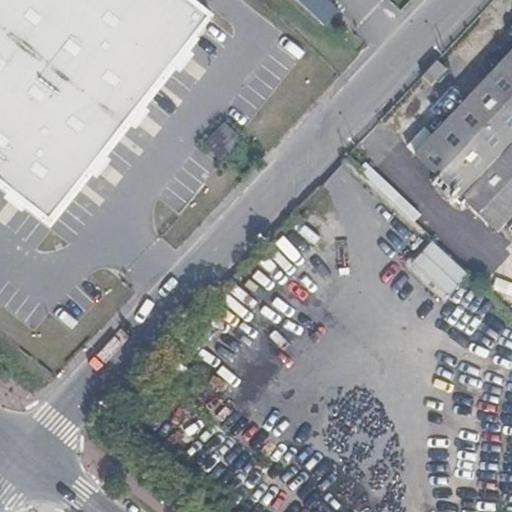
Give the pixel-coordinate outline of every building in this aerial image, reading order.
[(23,201),(49,222),(92,168),(99,159),(130,119),(137,110),(175,62),(182,53),(211,17),(189,0),(0,0),(0,183),(14,194),(23,201)] [(297,0),(315,16),(328,1),(327,0),(297,0)] [(315,16),(323,24),(337,10),(328,1),(315,16)] [(511,51),(432,137),(414,156),(496,235),(511,218),(511,51)] [(187,57),(182,53),(175,62),(180,66),(187,57)] [(142,114),(137,110),(130,119),(135,123),(142,114)] [(224,163),(247,138),(228,121),(205,146),(224,163)] [(405,148),(414,156),(432,137),(422,128),(405,148)] [(99,159),(92,168),(97,172),(104,163),(99,159)] [(364,165),(358,172),(412,223),(420,216),(364,165)] [(19,206),(23,201),(14,194),(10,199),(19,206)] [(425,240),(404,268),(445,299),(466,271),(425,240)]
